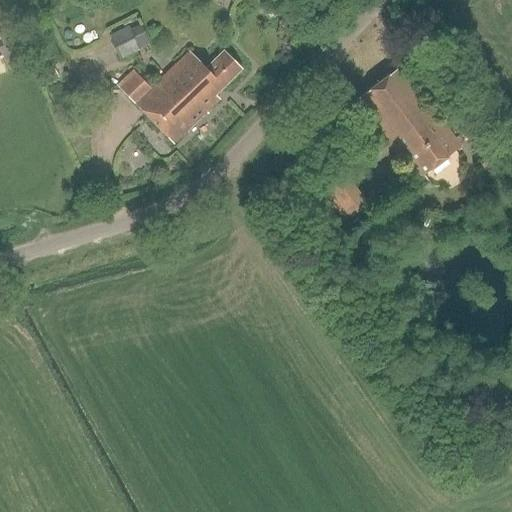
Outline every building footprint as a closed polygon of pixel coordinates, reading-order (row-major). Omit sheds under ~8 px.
[(129,27),(111,35),(122,60),(150,47),(141,26),(131,31),(129,27)] [(214,95),(241,70),(223,51),(204,68),(189,52),(152,88),(136,72),(119,88),(172,143),(218,100),(214,95)] [(413,180),(457,147),(398,64),(353,97),(413,180)] [(53,66),(45,70),(50,80),(58,76),(53,66)] [(480,166),(503,197),(511,190),(511,161),(503,149),(480,166)] [(368,203),(338,164),(314,181),(324,194),(317,199),(326,211),(333,206),(344,221),(368,203)]
